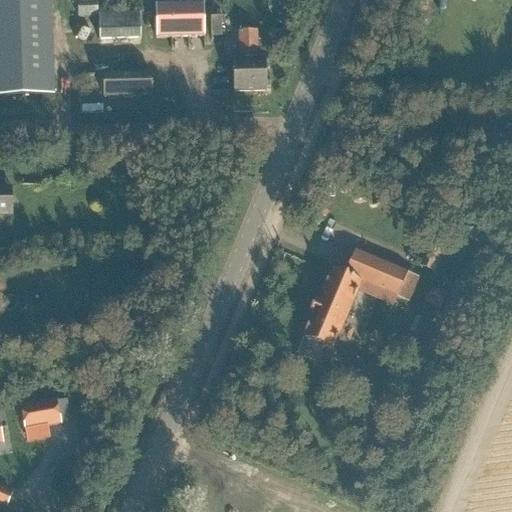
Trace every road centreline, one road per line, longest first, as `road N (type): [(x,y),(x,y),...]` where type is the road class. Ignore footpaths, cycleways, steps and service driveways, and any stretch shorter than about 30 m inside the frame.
road 1 (unclassified): [(129,511),(342,0)]
road 2 (track): [(290,126),(0,133)]
